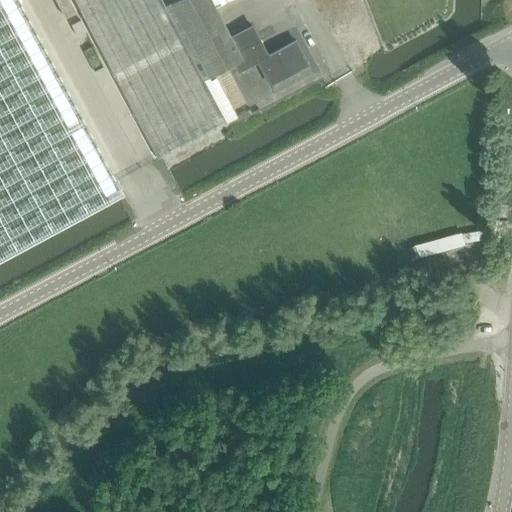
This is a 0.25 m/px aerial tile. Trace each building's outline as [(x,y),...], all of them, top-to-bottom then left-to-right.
[(0,0),(0,258),(122,193),(116,180),(21,0),(0,0)] [(76,12),(69,0),(56,0),(65,17),(76,12)] [(161,0),(73,0),(157,159),(238,116),(215,74),(234,63),(238,71),(260,60),(272,82),(306,64),(295,42),(268,56),(252,26),(231,37),(211,0),(173,0),(164,5),(161,0)] [(496,216),(496,231),(511,231),(511,216),(496,216)] [(484,230),(464,234),(466,242),(485,239),(484,230)] [(463,232),(409,247),(413,259),(467,244),(466,242),(464,234),(463,232)] [(497,234),(497,248),(511,248),(511,234),(497,234)]
